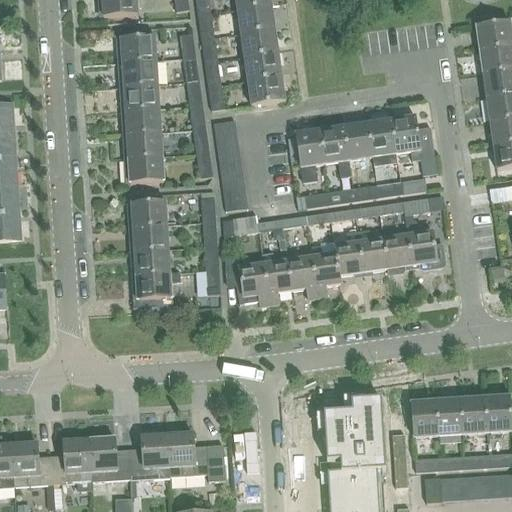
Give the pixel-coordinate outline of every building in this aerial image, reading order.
[(136,0),(102,0),(103,19),(137,17),(136,0)] [(186,0),(174,0),(176,16),(189,14),(186,0)] [(208,0),(195,0),(197,9),(209,8),(208,0)] [(236,0),(239,12),(271,8),(269,0),(236,0)] [(239,12),(242,36),(274,32),(271,8),(239,12)] [(211,16),(198,18),(200,33),(213,32),(211,16)] [(511,45),(509,25),(475,30),(479,54),(511,49),(511,45)] [(242,36),(246,60),(278,56),(274,32),(242,36)] [(119,43),(121,67),(155,64),(153,40),(119,43)] [(214,40),(201,42),(203,57),(216,56),(214,40)] [(194,46),(181,48),(183,62),(196,61),(194,46)] [(511,49),(479,54),(482,78),(511,73),(511,49)] [(246,60),(249,84),(282,79),(278,56),(246,60)] [(121,67),(122,91),(156,88),(155,64),(121,67)] [(217,64),(205,66),(207,81),(220,80),(217,64)] [(197,70),(184,72),(186,86),(199,85),(197,70)] [(486,102),(511,98),(511,73),(482,78),(486,102)] [(282,79),(249,84),(253,108),(285,103),(282,79)] [(122,91),(124,115),(158,112),(156,88),(122,91)] [(221,88),(208,90),(210,105),(223,104),(221,88)] [(200,94),(187,96),(190,110),(201,109),(203,109),(200,94)] [(511,98),(486,102),(489,126),(511,122),(511,98)] [(0,108),(0,135),(15,134),(13,107),(0,108)] [(124,115),(126,139),(160,137),(158,112),(124,115)] [(204,118),(191,119),(193,134),(201,133),(206,133),(204,118)] [(416,120),(392,124),(397,158),(411,156),(412,165),(435,162),(431,131),(418,133),(416,120)] [(511,122),(489,126),(493,150),(511,146),(511,122)] [(397,158),(392,124),(368,127),(373,161),(374,169),(397,166),(396,158),(397,158)] [(236,136),(235,125),(214,127),(216,139),(236,136)] [(368,127),(344,130),(348,165),(373,161),(368,127)] [(319,134),(324,168),(337,166),(339,181),(350,180),(348,165),(344,130),(319,134)] [(0,135),(0,162),(16,161),(15,134),(0,135)] [(324,168),(319,134),(295,137),(302,187),(317,185),(315,170),(324,168)] [(217,149),(238,147),(236,136),(216,139),(217,149)] [(126,139),(128,163),(162,161),(160,137),(126,139)] [(202,158),(209,157),(207,141),(194,143),(196,158),(202,158)] [(511,171),(511,146),(493,150),(496,173),(511,171)] [(218,160),(239,157),(238,147),(217,149),(218,160)] [(220,171),(240,168),(239,157),(218,160),(220,171)] [(0,162),(0,189),(18,189),(16,161),(0,162)] [(162,161),(128,163),(129,187),(163,185),(162,161)] [(210,165),(198,167),(200,182),(213,181),(210,165)] [(221,181),(242,179),(240,168),(220,171),(221,181)] [(223,192),(243,190),(242,179),(221,181),(223,192)] [(402,199),(426,196),(424,182),(400,185),(402,199)] [(400,185),(376,189),(378,203),(402,199),(400,185)] [(0,189),(0,216),(20,216),(18,189),(0,189)] [(376,189),(352,192),(354,206),(378,203),(376,189)] [(224,203),(244,200),(243,190),(223,192),(224,203)] [(511,204),(511,191),(487,191),(488,205),(511,204)] [(352,192),(329,195),(331,209),(354,206),(352,192)] [(329,195),(304,199),(306,213),(331,209),(329,195)] [(225,214),(246,212),(244,200),(224,203),(225,214)] [(429,215),(427,203),(403,206),(404,215),(404,218),(429,215)] [(166,204),(131,207),(133,231),(167,228),(166,204)] [(379,219),(404,215),(403,206),(378,210),(379,219)] [(202,210),(203,226),(216,225),(215,209),(202,210)] [(355,222),(379,219),(378,210),(354,213),(355,222)] [(331,225),(355,222),(354,213),(329,216),(331,225)] [(20,216),(0,216),(0,244),(22,243),(20,216)] [(307,229),(331,225),(329,216),(306,220),(307,229)] [(255,218),(232,222),(234,239),(261,235),(260,226),(257,226),(255,218)] [(283,232),(307,229),(306,220),(282,223),(283,232)] [(261,235),(283,232),(282,223),(260,226),(261,235)] [(414,223),(407,224),(409,238),(413,269),(421,268),(421,271),(424,273),(444,270),(446,268),(443,248),(435,249),(433,234),(419,236),(417,225),(414,223)] [(167,228),(133,231),(135,255),(169,252),(167,228)] [(371,243),(369,233),(358,235),(364,276),(388,272),(384,241),(371,243)] [(204,250),(217,249),(216,234),(203,235),(204,250)] [(334,248),(336,257),(339,279),(340,279),(364,276),(358,235),(346,236),(348,246),(334,248)] [(384,241),(388,272),(389,278),(403,276),(405,274),(405,270),(413,269),(409,238),(384,241)] [(320,249),(310,250),(312,260),(317,302),(327,300),(326,289),(341,287),(340,279),(339,279),(336,257),(322,259),(320,249)] [(169,252),(135,255),(137,279),(171,277),(169,252)] [(263,257),(264,267),(270,308),(279,307),(277,296),(292,294),(287,264),(275,266),(273,256),(263,257)] [(206,274),(219,273),(218,258),(205,259),(206,274)] [(312,260),(287,264),(292,294),(306,292),(307,303),(317,302),(312,260)] [(270,308),(264,267),(242,270),(243,281),(238,282),(242,307),(260,304),(261,309),(270,308)] [(179,276),(171,277),(137,279),(138,303),(173,301),(172,286),(180,286),(179,276)] [(207,299),(220,298),(219,283),(206,283),(207,299)] [(511,408),(511,400),(486,402),(488,435),(511,433),(511,408)] [(345,415),(324,416),(325,434),(326,465),(336,464),(340,464),(341,475),(327,475),(329,511),(379,511),(377,474),(382,473),(386,473),(381,402),(351,404),(352,414),(345,415)] [(486,402),(462,403),(464,437),(488,435),(486,402)] [(462,403),(437,405),(439,439),(464,437),(462,403)] [(439,439),(437,405),(410,406),(413,440),(439,439)] [(167,438),(169,480),(207,477),(208,486),(225,485),(223,449),(193,451),(192,437),(167,438)] [(131,482),(157,481),(169,480),(167,438),(141,440),(142,453),(129,454),(131,482)] [(405,438),(392,439),(393,446),(405,446),(405,438)] [(89,442),(92,485),(131,482),(129,454),(116,455),(115,440),(89,442)] [(53,487),(77,485),(78,495),(93,494),(92,485),(89,442),(63,444),(64,459),(51,459),(53,487)] [(14,489),(28,489),(53,487),(51,459),(38,460),(37,446),(11,447),(14,489)] [(405,446),(393,446),(393,454),(406,453),(405,446)] [(0,490),(14,489),(11,447),(0,447),(0,490)] [(406,453),(393,454),(394,461),(406,461),(406,453)] [(506,471),(505,458),(490,459),(490,472),(506,471)] [(482,472),(481,459),(465,460),(466,473),(482,472)] [(406,461),(394,461),(394,469),(407,468),(406,461)] [(457,474),(456,461),(440,462),(441,475),(457,474)] [(432,475),(431,462),(415,463),(416,477),(432,475)] [(407,468),(394,469),(395,476),(407,476),(407,468)] [(407,476),(395,476),(395,484),(407,483),(407,476)] [(497,478),(499,501),(510,500),(508,477),(497,478)] [(486,479),(488,502),(499,501),(497,478),(486,479)] [(464,480),(466,503),(477,502),(475,479),(464,480)] [(475,479),(477,502),(488,502),(486,479),(475,479)] [(453,481),(455,504),(466,503),(464,480),(453,481)] [(442,482),(444,504),(455,504),(453,481),(442,482)] [(425,483),(427,507),(442,506),(441,482),(425,483)] [(407,483),(395,484),(396,492),(408,491),(407,483)]
